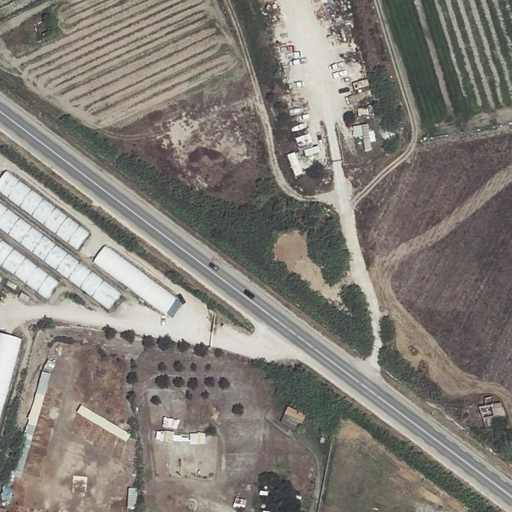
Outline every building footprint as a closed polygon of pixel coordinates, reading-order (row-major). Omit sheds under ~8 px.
[(45,21),(34,27),(40,38),(51,33),(45,21)] [(355,137),(364,136),(366,150),(375,149),(372,123),(353,126),(355,137)] [(91,235),(4,170),(0,175),(0,193),(78,252),(91,235)] [(120,294),(0,204),(0,230),(107,310),(120,294)] [(61,283),(0,238),(0,266),(48,301),(61,283)] [(178,298),(105,246),(93,263),(165,315),(178,298)] [(0,420),(22,340),(0,333),(0,420)] [(485,406),(479,407),(482,418),(485,427),(493,425),(492,419),(505,416),(503,408),(502,408),(500,403),(494,404),(492,396),(484,399),(485,406)] [(83,404),(78,411),(127,441),(131,434),(83,404)] [(283,419),(302,426),(306,413),(288,406),(283,419)] [(482,418),(479,407),(466,412),(470,422),(482,418)] [(11,474),(20,477),(36,426),(27,423),(11,474)] [(206,443),(206,433),(191,433),(191,443),(206,443)]
